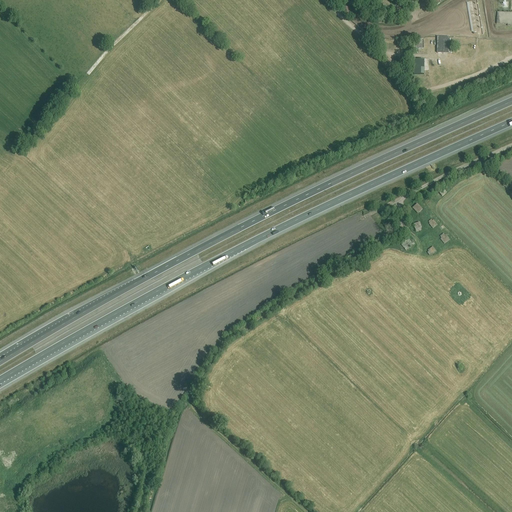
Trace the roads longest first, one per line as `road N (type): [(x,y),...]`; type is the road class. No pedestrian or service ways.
road 1 (motorway): [(511,100),(264,215),(0,361)]
road 2 (motorway): [(0,380),(233,251),(511,121)]
road 3 (unclassified): [(365,215),(511,146)]
